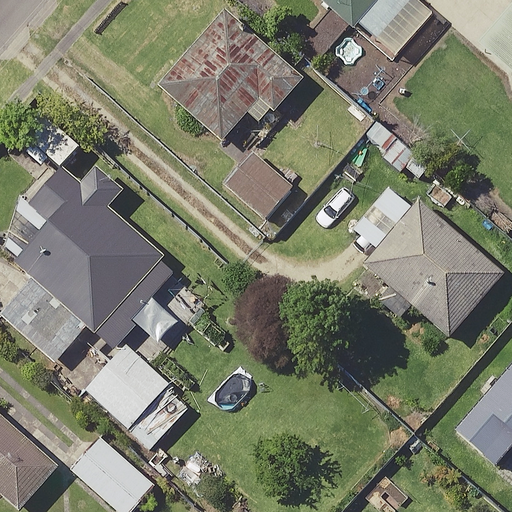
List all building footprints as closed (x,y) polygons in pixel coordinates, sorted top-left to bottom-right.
[(381,0),(311,0),(352,35),(381,0)] [(303,83),(223,15),(157,92),(222,147),(259,104),(274,117),(303,83)] [(294,191),(253,156),(223,190),(265,225),(294,191)] [(96,170),(13,266),(97,338),(164,261),(107,213),(123,193),(96,170)] [(502,280),(416,207),(362,270),(447,343),(502,280)] [(1,318),(55,365),(82,334),(28,287),(1,318)] [(172,386),(127,347),(86,395),(131,433),(172,386)] [(511,368),(454,436),(496,471),(511,452),(511,368)] [(0,497),(16,511),(25,511),(59,473),(0,421),(0,497)] [(136,511),(156,490),(99,442),(70,476),(112,511),(136,511)]
